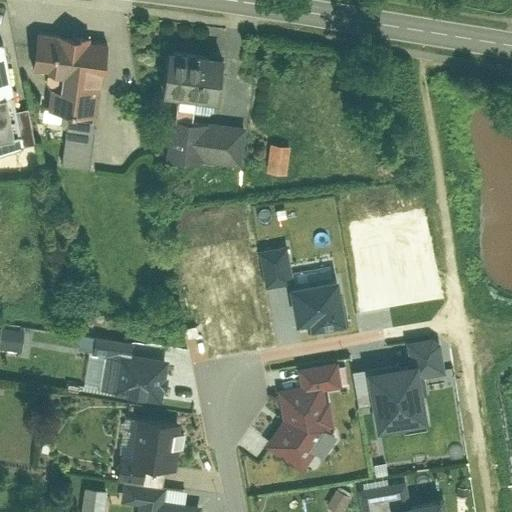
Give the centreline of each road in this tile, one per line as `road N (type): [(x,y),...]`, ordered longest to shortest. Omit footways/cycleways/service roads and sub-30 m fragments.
road 1 (track): [(487,511),(417,54),(422,29)]
road 2 (residential): [(235,511),(219,430),(225,391),(257,358),(456,321)]
road 3 (secondary): [(511,44),(245,0)]
